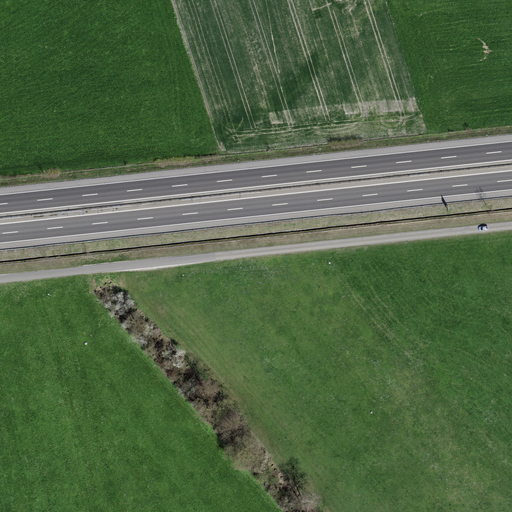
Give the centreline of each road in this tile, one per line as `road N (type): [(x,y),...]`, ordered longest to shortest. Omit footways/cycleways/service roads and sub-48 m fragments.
road 1 (motorway): [(0,234),(511,180)]
road 2 (motorway): [(511,150),(0,204)]
road 3 (track): [(511,222),(0,275)]
